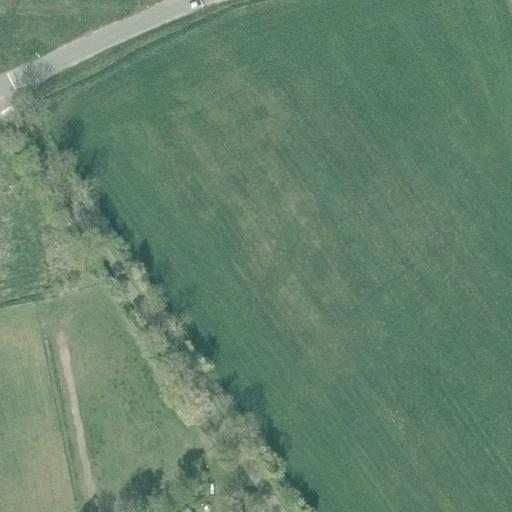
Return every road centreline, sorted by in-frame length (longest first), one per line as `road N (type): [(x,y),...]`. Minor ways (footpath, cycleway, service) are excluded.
road 1 (unclassified): [(280,511),(0,99)]
road 2 (unclassified): [(0,87),(195,0)]
